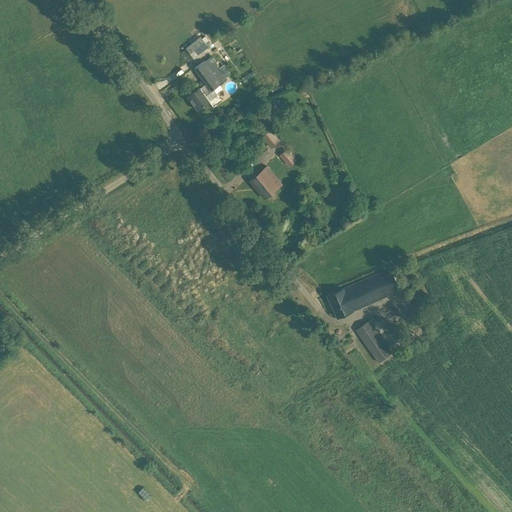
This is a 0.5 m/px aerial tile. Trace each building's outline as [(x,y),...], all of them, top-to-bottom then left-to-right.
[(201,36),(186,48),(194,58),(209,47),(201,36)] [(200,87),(188,96),(198,110),(217,95),(213,89),(221,83),(226,78),(211,57),(205,61),(204,60),(195,67),(206,83),(200,87)] [(239,112),(236,106),(229,109),(232,115),(239,112)] [(262,137),(272,148),(281,140),(271,129),(262,137)] [(262,146),(252,156),(257,161),(267,152),(262,146)] [(281,155),(289,165),(295,160),(288,150),(281,155)] [(268,166),(264,169),(250,180),(255,186),(257,185),(267,196),(282,183),(268,166)] [(327,295),(337,317),(399,289),(392,273),(385,276),(383,270),(327,295)] [(368,320),(354,330),(377,362),(391,353),(368,320)]
